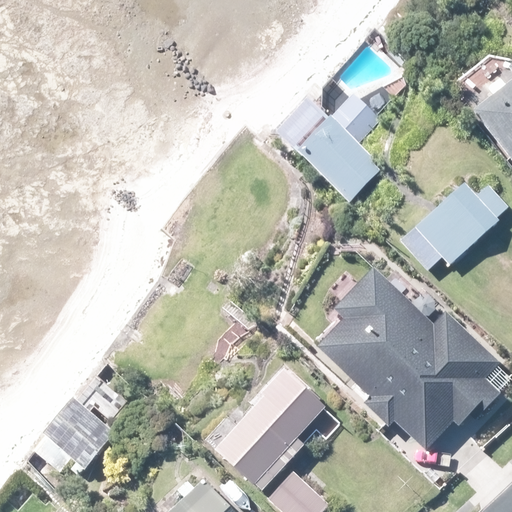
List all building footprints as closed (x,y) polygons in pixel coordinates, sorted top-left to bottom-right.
[(511,57),(509,60),(500,66),(508,77),(465,111),(506,163),(511,157),(511,57)] [(379,118),(355,100),(346,93),(323,123),(316,117),(318,114),(298,99),(272,134),(287,145),(281,153),(347,202),(357,188),(377,162),(357,148),(379,118)] [(444,264),(493,220),(491,218),(503,207),(483,184),(471,196),(460,184),(439,203),(433,209),(397,241),(423,271),(438,257),(444,264)] [(344,319),(317,347),(368,394),(362,401),(390,426),(396,419),(426,448),(454,419),(459,424),(472,410),(478,415),(500,392),(486,378),(502,361),(446,309),(435,321),(373,263),(331,307),(344,319)] [(289,438),(315,408),(317,406),(276,371),(242,411),(212,445),(206,452),(245,486),(247,483),(256,491),(296,444),(289,438)] [(100,425),(106,417),(112,410),(96,397),(84,412),(79,407),(51,443),(57,447),(48,458),(74,478),(82,467),(96,477),(123,442),(100,425)] [(263,501),(275,511),(317,511),(324,505),(288,472),(263,501)] [(227,511),(199,483),(197,480),(190,486),(162,511),(227,511)]
